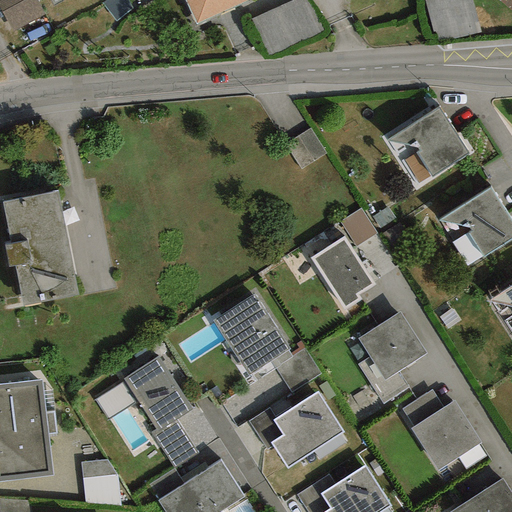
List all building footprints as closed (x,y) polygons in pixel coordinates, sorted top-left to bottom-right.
[(42,16),(33,0),(0,0),(0,9),(11,31),(42,16)] [(184,0),(195,24),(249,0),(184,0)] [(305,0),(289,0),(249,19),(267,57),(321,31),(305,0)] [(471,0),(428,0),(425,1),(435,42),(479,31),(471,0)] [(511,0),(497,0),(511,12),(511,0)] [(437,108),(386,141),(417,148),(418,151),(415,153),(430,176),(431,177),(468,154),(437,108)] [(310,129),(285,144),(301,169),(325,154),(310,129)] [(404,160),(418,183),(430,176),(415,153),(404,160)] [(511,238),(511,221),(490,188),(438,221),(469,228),(470,231),(467,233),(482,256),(483,257),(511,238)] [(57,192),(2,203),(9,244),(4,245),(8,267),(14,266),(22,305),(78,295),(57,192)] [(371,217),(382,233),(398,223),(386,207),(371,217)] [(339,222),(356,247),(376,234),(360,208),(339,222)] [(451,243),(466,266),(482,256),(467,233),(451,243)] [(343,237),(310,258),(343,310),(360,299),(357,295),(374,284),(343,237)] [(511,286),(488,302),(511,306),(511,286)] [(253,295),(212,320),(250,375),(289,349),(253,295)] [(459,320),(451,309),(438,317),(447,329),(459,320)] [(399,312),(357,339),(384,380),(426,354),(399,312)] [(192,409),(157,356),(122,379),(155,430),(150,432),(174,468),(197,454),(175,420),(192,409)] [(0,481),(52,475),(46,435),(56,434),(53,413),(44,414),(41,380),(0,384),(0,481)] [(431,390),(401,409),(412,426),(442,407),(431,390)] [(275,418),(272,420),(282,435),(269,443),(272,447),(286,469),(343,432),(317,391),(275,418)] [(479,444),(453,401),(442,407),(412,426),(410,427),(436,470),(479,444)] [(275,418),(268,408),(248,421),(267,450),(272,447),(269,443),(282,435),(272,420),(275,418)] [(85,502),(121,506),(117,475),(107,459),(80,462),(85,502)] [(157,501),(164,511),(219,511),(243,497),(220,461),(183,484),(157,501)] [(381,511),(390,506),(364,465),(334,484),(320,494),(329,509),(323,511),(381,511)] [(173,469),(148,485),(157,501),(183,484),(173,469)] [(323,511),(329,509),(320,494),(334,484),(328,475),(295,494),(306,511),(323,511)] [(511,511),(511,496),(501,479),(449,511),(511,511)] [(0,511),(28,511),(27,501),(0,498),(0,511)]
